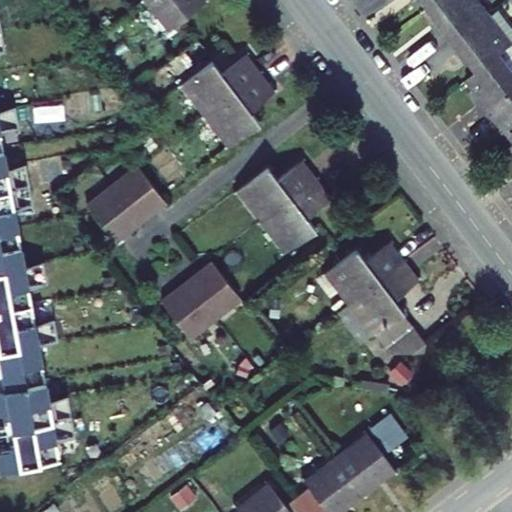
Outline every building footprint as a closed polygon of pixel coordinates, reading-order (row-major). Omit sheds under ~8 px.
[(204,2),(202,0),(148,0),(170,28),(204,2)] [(439,25),(451,41),(487,13),(477,0),(438,0),(430,7),(438,17),(442,22),(439,25)] [(502,52),(511,45),(487,13),(451,41),(463,57),(467,54),(471,59),(479,70),(502,52)] [(0,268),(25,264),(13,204),(32,201),(26,163),(6,166),(0,136),(0,126),(17,124),(12,100),(0,101),(0,44),(1,45),(0,41),(0,268)] [(479,70),(469,77),(477,88),(481,93),(477,96),(490,112),(511,95),(511,65),(502,52),(479,70)] [(205,112),(257,73),(242,54),(220,71),(211,59),(181,81),(205,112)] [(205,112),(228,144),(258,121),(249,109),(271,92),(257,73),(205,112)] [(509,130),(511,133),(511,95),(490,112),(502,128),(506,126),(509,130)] [(237,187),(261,219),(313,179),(299,159),(277,176),(268,164),(237,187)] [(137,165),(87,204),(115,240),(165,200),(137,165)] [(328,198),(313,179),(261,219),(284,250),(315,226),(306,214),(328,198)] [(326,269),(350,300),(401,261),(386,241),(364,258),(355,246),(326,269)] [(0,288),(30,284),(48,280),(44,260),(25,264),(0,268),(0,288)] [(162,299),(191,336),(240,298),(211,261),(162,299)] [(401,261),(350,300),(373,331),(388,351),(422,351),(424,341),(401,310),(403,308),(394,296),(416,280),(401,261)] [(0,357),(2,368),(0,368),(0,409),(8,408),(11,421),(2,422),(5,437),(13,436),(15,445),(0,446),(0,471),(0,473),(61,461),(56,437),(77,433),(69,397),(51,400),(40,344),(60,341),(56,318),(37,320),(30,284),(0,288),(0,357)] [(350,300),(335,311),(359,342),(373,331),(350,300)] [(385,448),(406,432),(388,410),(368,426),(385,448)] [(367,433),(336,457),(361,490),(392,466),(367,433)] [(322,511),(326,509),(328,511),(333,511),(361,490),(336,457),(304,481),(308,485),(296,495),(309,511),(322,511)] [(289,511),(283,504),(268,483),(236,508),(239,511),(289,511)] [(309,511),(296,495),(283,504),(289,511),(309,511)]
